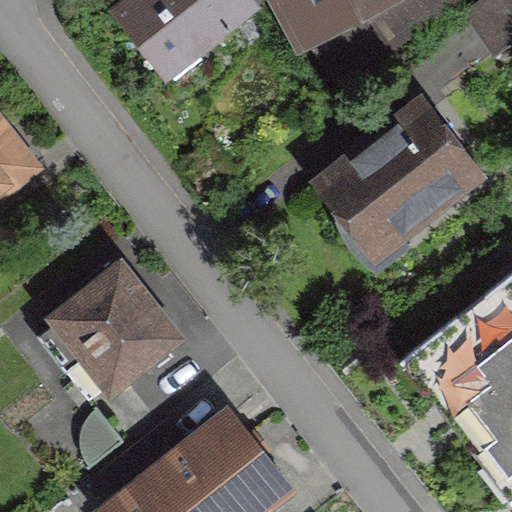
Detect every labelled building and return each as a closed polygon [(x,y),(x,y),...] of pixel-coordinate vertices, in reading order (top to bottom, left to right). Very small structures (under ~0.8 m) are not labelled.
[(251,0),(123,0),(109,10),(164,84),(261,12),(251,0)] [(270,0),(296,52),(403,0),(270,0)] [(496,56),(511,42),(511,0),(475,0),(460,13),(496,56)] [(421,98),(311,188),(377,269),(488,180),(421,98)] [(0,123),(0,205),(40,174),(0,123)] [(125,264),(49,324),(110,402),(187,343),(125,264)] [(511,278),(401,365),(511,507),(511,505),(511,278)] [(227,412),(105,511),(278,511),(298,496),(227,412)]
